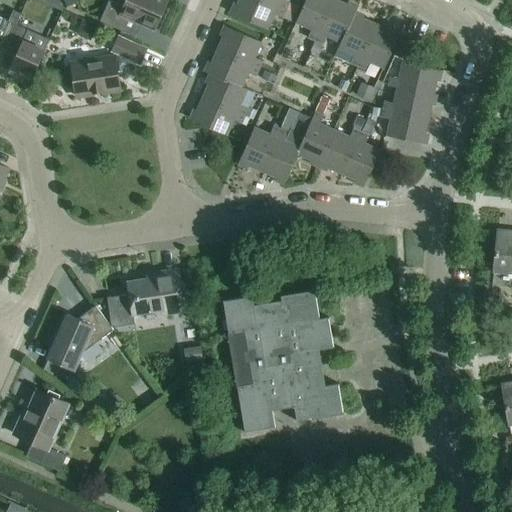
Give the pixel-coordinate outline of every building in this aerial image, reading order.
[(157,21),(166,0),(125,0),(123,6),(109,0),(108,0),(101,16),(126,27),(130,19),(152,28),(155,20),(157,21)] [(233,13),(266,28),(273,13),(290,20),(294,13),(285,9),(265,0),(239,0),(238,3),(233,13)] [(294,12),(297,5),(288,1),(285,0),(265,0),(285,9),(285,8),(294,12)] [(315,40),(332,0),(304,0),(302,6),(296,21),(311,28),(307,36),(314,39),(315,40)] [(336,0),(332,0),(315,40),(323,43),(327,35),(341,41),(353,14),(354,14),(356,9),(346,4),(336,0)] [(341,41),(338,47),(339,47),(353,53),(350,62),(357,65),(376,24),(362,18),(354,14),(353,14),(341,41)] [(0,45),(5,48),(16,24),(0,16),(0,45)] [(31,80),(39,61),(44,50),(49,38),(27,29),(16,24),(5,48),(16,52),(8,70),(31,80)] [(384,67),(391,52),(399,34),(376,24),(357,65),(365,69),(369,60),(384,67)] [(261,41),(228,26),(217,49),(259,68),(262,60),(254,56),(261,41)] [(139,62),(146,48),(119,36),(112,50),(139,62)] [(315,40),(309,51),(318,55),(323,43),(315,40)] [(211,62),(207,72),(208,73),(213,75),(213,74),(241,86),(247,72),(255,75),(259,68),(217,49),(211,62)] [(76,96),(94,93),(120,89),(115,55),(71,62),(76,96)] [(432,94),(438,69),(402,62),(399,78),(390,76),(388,84),(432,94)] [(272,83),(276,75),(264,70),(260,78),(272,83)] [(209,83),(203,97),(244,115),(248,107),(239,104),(246,89),(246,88),(241,86),(213,74),(213,75),(209,83)] [(341,78),(338,86),(346,90),(349,82),(341,78)] [(362,81),(357,93),(368,98),(374,86),(362,81)] [(383,108),(383,109),(427,118),(430,104),(432,94),(397,86),(394,103),(385,101),(383,108)] [(323,111),(328,100),(321,96),(316,108),(323,111)] [(197,109),(193,120),(202,124),(226,134),(232,119),(241,123),(244,115),(203,97),(197,109)] [(250,105),(245,115),(253,118),(257,108),(250,105)] [(285,118),(289,108),(281,105),(277,114),(285,118)] [(422,143),(427,118),(383,109),(381,117),(391,119),(387,135),(422,143)] [(320,163),(334,130),(319,123),(323,115),(315,111),(298,147),(300,148),(297,153),(320,163)] [(360,131),(367,115),(358,111),(353,123),(355,124),(353,128),(352,128),(349,136),(334,130),(320,163),(342,173),(361,132),(360,131)] [(367,117),(363,126),(371,129),(374,121),(367,117)] [(262,170),(280,129),(273,125),(269,134),(254,127),(239,160),(262,170)] [(285,180),(297,153),(300,148),(298,147),(284,141),(288,132),(280,129),(262,170),(285,180)] [(361,132),(342,173),(355,178),(365,183),(379,150),(364,143),(368,135),(361,132)] [(0,187),(9,168),(0,163),(0,187)] [(497,229),(493,271),(511,272),(511,229),(498,229),(497,229)] [(184,310),(181,288),(178,269),(156,272),(157,277),(127,281),(129,296),(125,296),(125,294),(107,296),(112,328),(134,324),(132,313),(162,308),(163,313),(184,310)] [(319,318),(314,291),(315,290),(315,289),(281,295),(281,300),(254,304),(252,294),(223,299),(237,385),(245,432),(246,432),(245,431),(273,426),(274,427),(275,427),(272,409),(286,406),(285,403),(293,402),(296,421),(343,413),(343,412),(342,412),(338,384),(339,384),(339,383),(323,385),(317,349),(334,346),(333,345),(333,346),(328,318),(329,317),(329,316),(319,318)] [(113,329),(95,305),(77,318),(67,313),(58,332),(48,340),(53,345),(47,357),(73,368),(80,353),(113,329)] [(190,362),(202,360),(200,346),(188,347),(190,362)] [(511,380),(502,382),(501,383),(509,425),(511,423),(511,380)] [(47,447),(67,403),(55,398),(37,390),(24,419),(20,418),(14,433),(32,441),(26,455),(59,470),(66,455),(47,447)]
